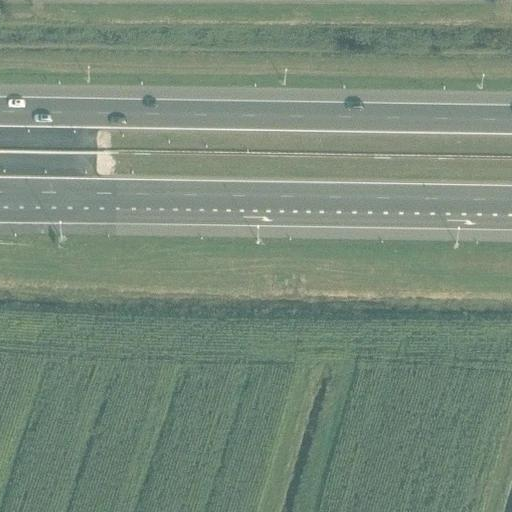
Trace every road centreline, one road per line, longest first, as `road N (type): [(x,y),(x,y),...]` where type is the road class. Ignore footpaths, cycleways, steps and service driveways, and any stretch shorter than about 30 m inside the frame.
road 1 (motorway): [(511,120),(0,112)]
road 2 (motorway): [(0,192),(511,200)]
